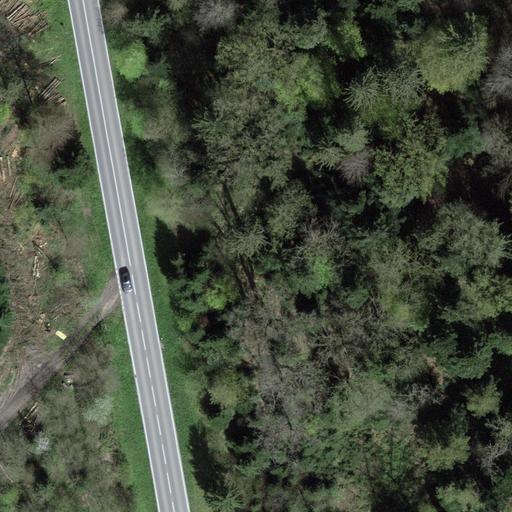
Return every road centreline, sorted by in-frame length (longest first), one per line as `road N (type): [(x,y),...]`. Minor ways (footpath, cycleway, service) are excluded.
road 1 (secondary): [(169,511),(75,0)]
road 2 (track): [(125,295),(0,415)]
